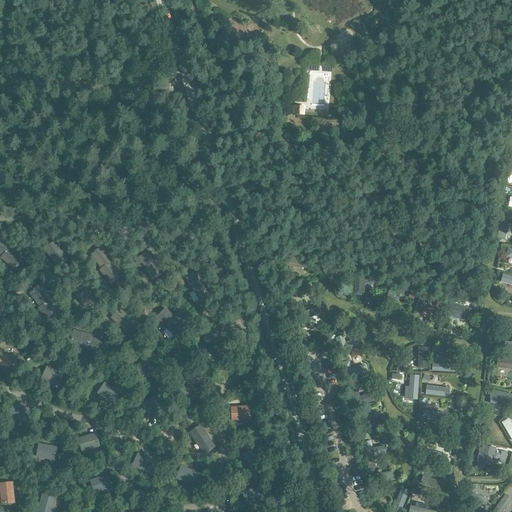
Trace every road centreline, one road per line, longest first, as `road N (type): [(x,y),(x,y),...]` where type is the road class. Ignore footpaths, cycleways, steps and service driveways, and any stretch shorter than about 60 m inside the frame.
road 1 (unclassified): [(322,511),(192,92)]
road 2 (unclassified): [(192,92),(0,72)]
